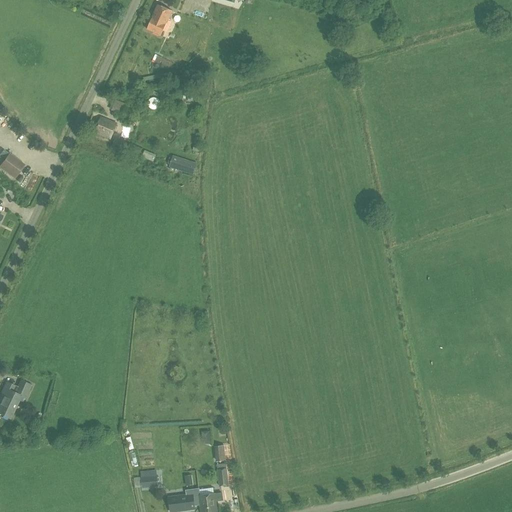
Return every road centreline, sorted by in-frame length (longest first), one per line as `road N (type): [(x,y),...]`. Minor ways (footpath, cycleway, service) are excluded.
road 1 (unclassified): [(0,289),(136,0)]
road 2 (unclassified): [(312,511),(440,482),(511,454)]
